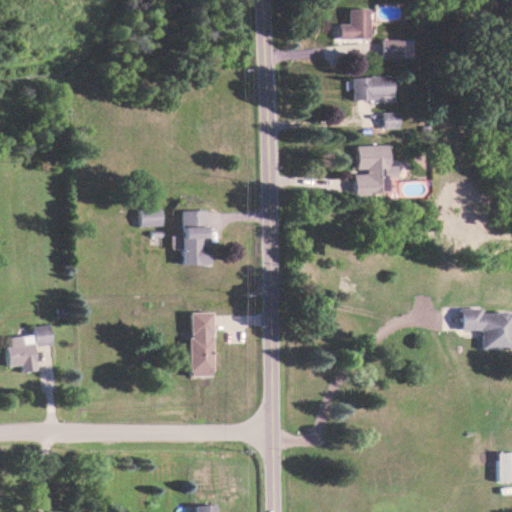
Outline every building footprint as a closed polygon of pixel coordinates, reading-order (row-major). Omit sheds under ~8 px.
[(360,8),(339,8),(339,23),(329,23),(329,38),(360,38),(360,8)] [(393,56),(393,39),(371,40),(372,56),(393,56)] [(342,98),(381,97),(381,75),(342,76),(342,98)] [(372,128),(388,127),(387,112),(371,113),(372,128)] [(345,145),(345,168),(354,167),(355,173),(342,174),(343,197),(362,197),(362,192),(378,191),(377,144),(345,145)] [(156,208),(134,209),(134,226),(157,225),(156,208)] [(197,209),(173,210),(175,264),(203,263),(202,244),(198,244),(197,209)] [(205,311),(181,312),(183,376),(206,375),(205,311)] [(47,343),(44,323),(26,326),(29,345),(47,343)] [(2,337),(4,345),(0,345),(0,357),(1,366),(14,364),(15,372),(31,369),(25,333),(2,337)] [(511,480),(511,452),(490,452),(490,480),(511,480)] [(209,511),(209,503),(188,503),(188,511),(209,511)]
